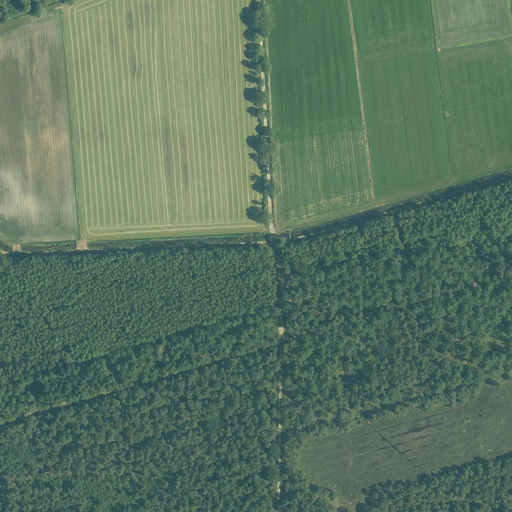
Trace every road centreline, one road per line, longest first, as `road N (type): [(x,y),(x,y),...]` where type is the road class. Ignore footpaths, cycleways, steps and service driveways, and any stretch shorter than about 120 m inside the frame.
road 1 (track): [(511,274),(0,409)]
road 2 (track): [(259,0),(282,298),(276,511)]
road 3 (track): [(0,257),(273,244)]
road 4 (track): [(511,179),(273,244)]
